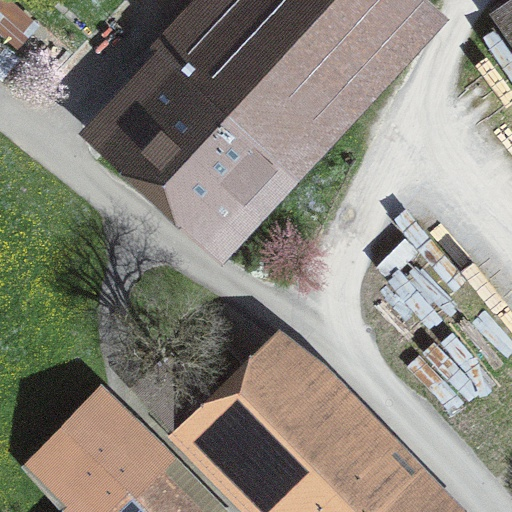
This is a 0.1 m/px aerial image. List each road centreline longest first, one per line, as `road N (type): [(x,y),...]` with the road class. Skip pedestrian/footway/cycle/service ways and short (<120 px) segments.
road 1 (track): [(494,511),(372,389),(168,264),(0,112)]
road 2 (track): [(119,220),(111,308),(124,409),(215,511)]
